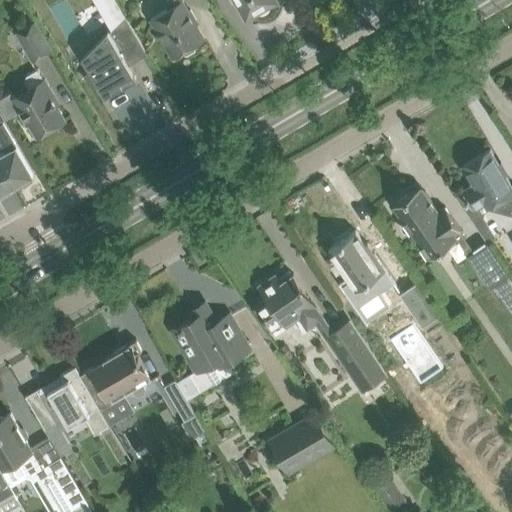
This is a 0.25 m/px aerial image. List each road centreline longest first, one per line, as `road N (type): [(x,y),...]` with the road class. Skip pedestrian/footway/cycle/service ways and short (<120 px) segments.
road 1 (residential): [(0,346),(511,42)]
road 2 (secondary): [(54,258),(491,0)]
road 3 (residential): [(33,222),(284,77)]
